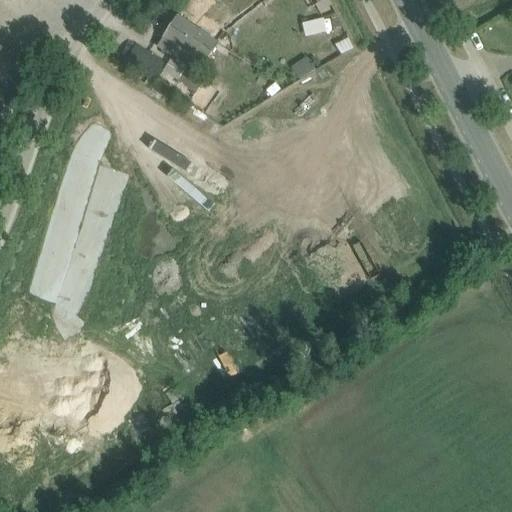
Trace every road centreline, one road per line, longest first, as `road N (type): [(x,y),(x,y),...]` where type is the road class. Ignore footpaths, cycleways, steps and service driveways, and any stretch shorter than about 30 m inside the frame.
road 1 (unclassified): [(0,217),(64,60),(105,0)]
road 2 (secondary): [(511,201),(403,0)]
